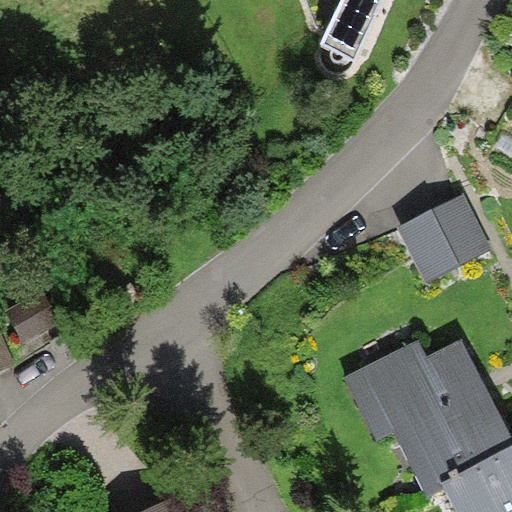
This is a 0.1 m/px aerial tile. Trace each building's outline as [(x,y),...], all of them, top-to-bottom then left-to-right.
[(332,0),(311,45),(342,60),(370,0),(332,0)] [(452,198),(391,229),(418,283),(479,252),(452,198)] [(2,311),(18,344),(58,325),(42,292),(2,311)] [(376,359),(330,383),(365,452),(388,441),(417,498),(439,487),(508,451),(452,342),(385,376),(376,359)] [(511,511),(511,449),(508,451),(439,487),(452,511),(511,511)]
